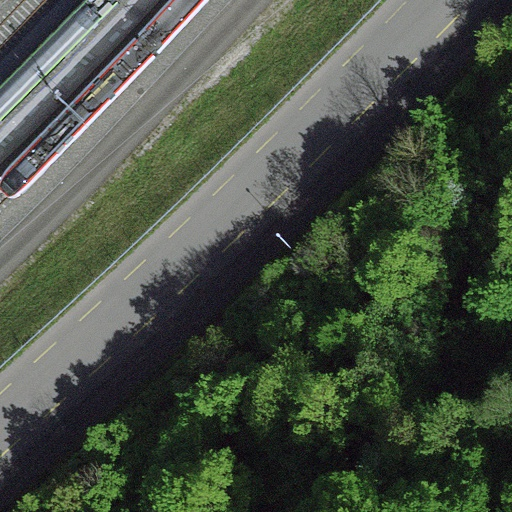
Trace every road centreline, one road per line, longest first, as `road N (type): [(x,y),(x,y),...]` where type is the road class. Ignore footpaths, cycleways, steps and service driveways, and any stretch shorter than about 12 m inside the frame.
road 1 (unclassified): [(0,426),(210,231),(437,0)]
road 2 (track): [(511,326),(297,511)]
